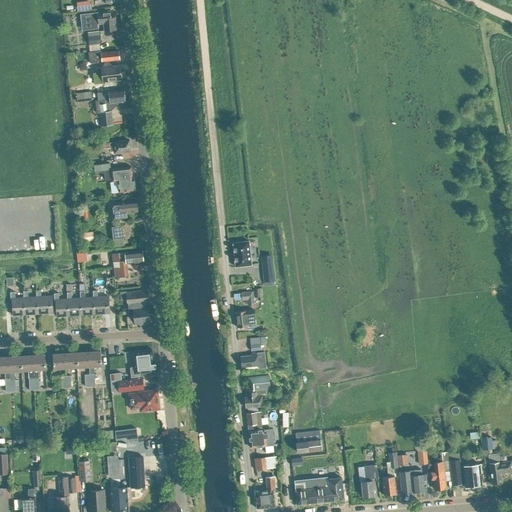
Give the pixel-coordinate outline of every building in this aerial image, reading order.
[(89,13),(80,14),(82,30),(98,28),(97,23),(98,23),(98,24),(103,23),(104,30),(116,29),(115,22),(114,10),(97,12),(89,13)] [(100,39),(99,30),(88,31),(89,45),(101,43),(101,39),(100,39)] [(119,59),(118,50),(100,52),(100,50),(88,52),(89,62),(105,60),(102,67),(100,67),(96,68),(96,73),(93,73),(94,82),(102,81),(102,82),(121,80),(120,65),(113,65),(107,60),(119,59)] [(112,124),(110,110),(111,110),(110,107),(113,106),(116,103),(116,102),(124,101),(123,89),(108,91),(97,92),(98,100),(96,101),(97,112),(100,112),(101,125),(112,124)] [(130,151),(129,140),(109,142),(103,143),(104,149),(110,148),(110,151),(114,151),(114,152),(130,151)] [(416,154),(414,143),(395,146),(397,157),(416,154)] [(416,154),(397,157),(399,168),(418,165),(416,154)] [(420,176),(418,165),(399,168),(401,180),(420,176)] [(132,178),(131,168),(131,166),(104,169),(105,180),(112,179),(112,181),(117,180),(118,191),(135,189),(133,178),(132,178)] [(425,205),(423,193),(404,196),(406,208),(425,205)] [(113,218),(126,216),(126,212),(137,211),(136,200),(118,202),(119,202),(112,203),(113,218)] [(425,205),(406,208),(408,219),(426,216),(425,205)] [(426,216),(408,219),(410,230),(428,226),(426,216)] [(113,239),(123,237),(122,225),(112,227),(113,239)] [(430,238),(428,226),(410,230),(412,241),(430,238)] [(248,237),(232,239),(235,263),(251,261),(248,237)] [(87,250),(76,251),(77,259),(87,259),(87,250)] [(143,261),(142,250),(124,252),(112,253),(115,277),(128,275),(126,263),(143,261)] [(435,266),(433,255),(414,258),(416,269),(435,266)] [(274,262),(262,262),(264,281),(275,280),(274,262)] [(435,266),(416,269),(418,280),(437,277),(435,266)] [(439,288),(437,277),(418,280),(420,292),(439,288)] [(69,298),(67,298),(59,299),(58,283),(53,284),(53,292),(54,299),(55,299),(57,316),(70,315),(69,298)] [(82,297),(80,297),(72,298),(71,283),(66,284),(67,298),(69,298),(70,315),(83,314),(82,297)] [(39,300),(39,313),(52,312),(51,295),(41,296),(40,289),(36,290),(36,296),(39,296),(39,300)] [(143,292),(143,289),(126,291),(126,290),(120,291),(120,298),(127,297),(127,302),(128,307),(122,308),(122,314),(131,313),(130,309),(132,308),(133,315),(126,316),(127,324),(150,321),(148,306),(146,307),(145,300),(147,300),(146,291),(143,292)] [(39,296),(36,296),(28,297),(27,290),(23,291),(23,297),(25,297),(26,314),(39,313),(39,300),(39,296)] [(95,296),(96,313),(109,312),(108,295),(97,296),(97,290),(92,290),(93,296),(95,296)] [(255,304),(253,290),(241,292),(242,300),(247,299),(248,305),(255,304)] [(25,297),(23,297),(15,297),(14,291),(10,291),(10,298),(12,298),(13,315),(26,314),(25,297)] [(95,296),(93,296),(84,297),(84,291),(79,291),(80,297),(82,297),(83,314),(96,313),(95,296)] [(237,327),(255,325),(254,309),(235,311),(237,327)] [(153,359),(152,349),(132,351),(133,362),(138,361),(138,365),(129,366),(130,377),(138,376),(137,372),(139,372),(155,371),(154,359),(153,359)] [(88,351),(89,366),(101,365),(100,350),(88,351)] [(77,366),(89,366),(88,351),(76,352),(77,366)] [(266,367),(264,351),(251,353),(251,355),(240,356),(241,367),(258,365),(258,368),(266,367)] [(53,368),(65,367),(64,352),(52,353),(53,368)] [(70,367),(77,366),(76,352),(64,352),(65,367),(70,367)] [(29,389),(34,389),(32,354),(20,355),(21,370),(28,370),(29,389)] [(32,354),(34,389),(39,389),(38,369),(45,368),(44,354),(32,354)] [(14,371),(21,370),(20,355),(8,356),(9,371),(10,391),(16,390),(14,371)] [(0,371),(4,371),(9,371),(8,356),(0,356),(0,371)] [(247,412),(258,411),(257,406),(262,405),(261,393),(265,392),(264,387),(269,386),(268,376),(248,378),(249,388),(246,388),(246,390),(245,391),(246,394),(247,395),(247,396),(245,397),(246,407),(247,407),(247,412)] [(129,391),(144,389),(143,377),(122,380),(123,390),(128,389),(129,391)] [(160,409),(158,388),(137,390),(137,391),(128,392),(130,409),(139,408),(139,411),(160,409)] [(247,412),(246,413),(250,447),(264,445),(265,453),(274,452),(273,444),(271,428),(269,428),(263,429),(261,411),(258,411),(247,412)] [(297,452),(321,449),(319,430),(295,433),(297,452)] [(137,437),(137,431),(130,432),(130,433),(128,433),(129,441),(137,440),(137,437)] [(491,440),(491,436),(482,437),(483,449),(492,448),(496,447),(496,439),(491,440)] [(107,451),(116,450),(116,441),(106,441),(107,451)] [(6,453),(6,447),(0,447),(0,473),(8,473),(7,453),(6,453)] [(498,453),(490,454),(490,449),(483,450),(484,463),(489,462),(491,483),(501,482),(500,472),(511,470),(511,459),(511,460),(500,462),(498,453)] [(394,476),(393,468),(398,467),(396,451),(387,452),(389,468),(387,468),(388,476),(382,477),(384,494),(396,493),(394,476)] [(421,464),(428,464),(427,451),(419,452),(421,464)] [(447,453),(449,468),(450,468),(452,484),(462,483),(461,478),(463,478),(464,486),(481,484),(479,464),(462,466),(463,473),(461,473),(458,452),(447,453)] [(443,469),(449,468),(447,453),(441,454),(442,461),(434,462),(435,471),(430,472),(431,478),(433,478),(434,489),(445,488),(443,469)] [(399,464),(407,464),(406,454),(399,455),(399,464)] [(118,455),(107,455),(108,475),(123,474),(122,459),(118,459),(118,455)] [(277,467),(275,455),(265,456),(254,458),(255,470),(267,468),(277,467)] [(144,486),(142,456),(128,457),(130,487),(144,486)] [(301,457),(291,458),(292,466),(302,464),(301,457)] [(81,480),(91,480),(90,460),(80,460),(81,480)] [(365,481),(361,481),(363,496),(374,495),(372,478),(378,477),(376,464),(376,463),(363,465),(365,481)] [(422,474),(421,470),(400,471),(401,490),(402,492),(426,490),(425,474),(422,474)] [(67,511),(67,504),(69,504),(69,496),(69,492),(80,491),(79,474),(75,475),(75,477),(68,477),(68,483),(59,484),(60,496),(50,497),(48,499),(48,506),(50,508),(55,507),(55,511),(67,511)] [(257,508),(275,506),(274,497),(275,496),(274,476),(266,477),(267,490),(255,491),(257,508)] [(327,476),(294,480),(295,490),(297,503),(343,498),(341,477),(335,478),(332,478),(327,479),(327,476)] [(111,511),(128,511),(128,496),(129,496),(128,487),(110,488),(111,511)] [(35,511),(34,488),(28,488),(28,497),(21,497),(21,498),(14,499),(15,509),(21,508),(21,511),(35,511)] [(89,511),(102,511),(105,511),(104,489),(88,490),(89,511)]
